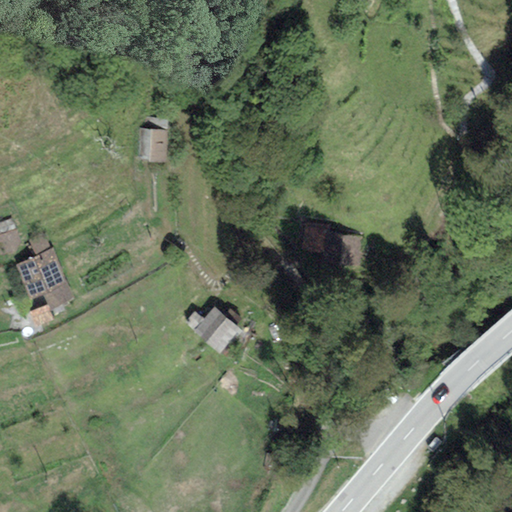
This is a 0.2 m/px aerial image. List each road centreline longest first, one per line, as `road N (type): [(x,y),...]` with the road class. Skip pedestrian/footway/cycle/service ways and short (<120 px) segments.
road 1 (tertiary): [(341,511),(443,395),(511,332)]
road 2 (track): [(393,450),(359,429),(339,428),(291,511)]
